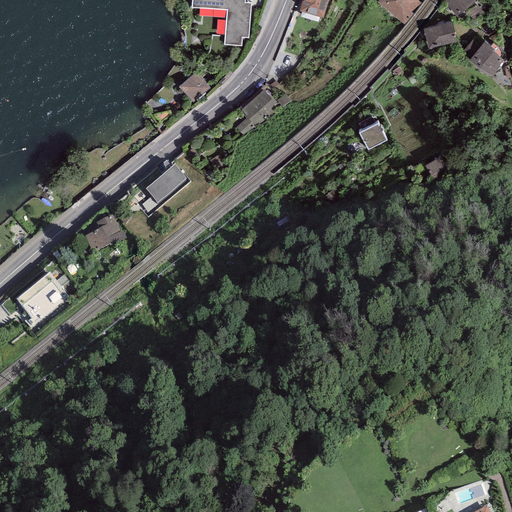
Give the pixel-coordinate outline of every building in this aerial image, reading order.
[(243,0),(188,0),(188,6),(225,8),(222,45),(240,46),(241,38),(247,38),(249,3),(243,2),(243,0)] [(328,0),(302,0),(299,11),(323,18),(328,0)] [(422,3),(418,0),(378,0),(377,2),(404,24),(422,3)] [(475,0),(446,0),(444,2),(457,17),(476,0),(475,0)] [(452,23),(424,29),(428,48),(456,42),(452,23)] [(472,39),(462,53),(470,59),(492,76),(504,61),(493,53),(495,50),(484,42),(481,46),(472,39)] [(211,88),(197,72),(179,87),(193,103),(211,88)] [(280,109),(264,90),(240,111),(247,118),(236,128),(243,136),(255,127),(257,129),(280,109)] [(378,124),(359,133),(368,150),(387,140),(378,124)] [(442,155),(425,166),(435,182),(452,171),(442,155)] [(218,156),(210,160),(216,171),(224,166),(218,156)] [(187,179),(174,164),(145,189),(158,204),(187,179)] [(120,231),(112,214),(96,222),(99,229),(84,236),(93,253),(110,244),(111,246),(127,238),(123,230),(120,231)] [(70,298),(49,272),(16,298),(31,317),(26,321),(32,328),(70,298)]
